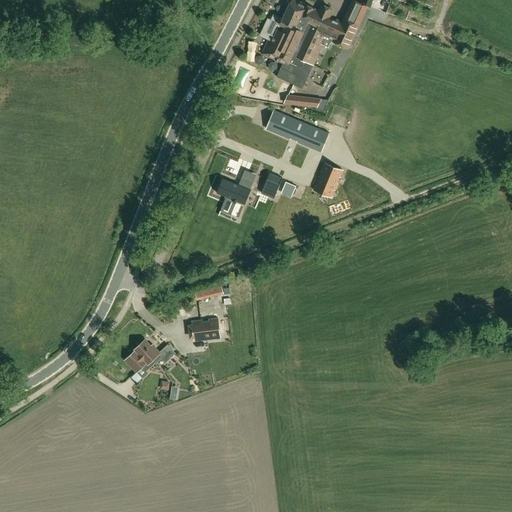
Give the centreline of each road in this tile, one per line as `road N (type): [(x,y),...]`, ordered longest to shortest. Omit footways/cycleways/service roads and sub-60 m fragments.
road 1 (track): [(511,163),(143,288)]
road 2 (tertiary): [(116,282),(173,138),(246,0)]
road 3 (residential): [(116,282),(143,288),(150,279),(213,138),(267,162)]
road 4 (tertiary): [(0,401),(75,352),(116,282)]
